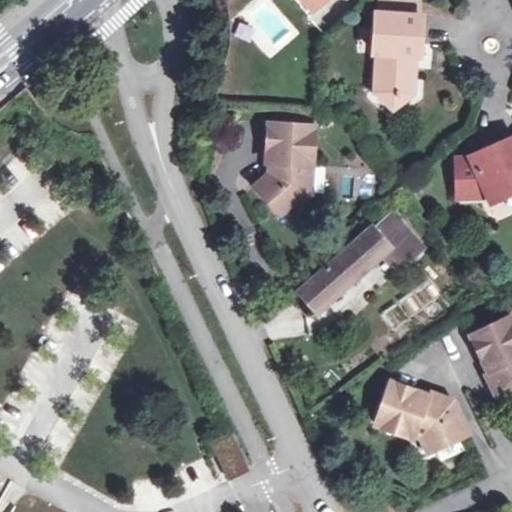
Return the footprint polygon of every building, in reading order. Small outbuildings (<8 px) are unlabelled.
[(374,52),(373,90),(410,93),(411,54),(416,54),(418,15),(372,12),(370,51),(374,52)] [(410,93),(373,90),(390,107),(410,93)] [(277,211),(299,193),(300,164),(308,165),(310,126),(265,122),(263,159),(266,161),(266,170),(252,182),(277,211)] [(451,159),(453,189),(481,187),(484,196),(487,203),(499,196),(511,190),(511,135),(507,140),(496,145),(494,141),(478,148),(480,153),(469,157),(451,159)] [(300,164),(299,193),(307,194),(308,165),(300,164)] [(481,187),(453,189),(454,200),(484,196),(481,187)] [(511,190),(499,196),(502,201),(511,196),(511,190)] [(314,313),(379,255),(405,233),(390,216),(372,231),(368,228),(296,292),(314,313)] [(405,233),(379,255),(395,272),(420,250),(405,233)] [(482,373),(486,372),(493,388),(488,400),(511,408),(511,330),(506,317),(464,337),(482,373)] [(493,388),(486,372),(482,373),(477,377),(488,400),(493,388)] [(409,434),(413,436),(423,438),(428,449),(460,434),(445,403),(437,407),(419,401),(420,397),(382,385),(367,429),(406,441),(409,434)] [(437,407),(445,403),(422,395),(420,397),(419,401),(437,407)] [(423,438),(413,436),(422,452),(428,449),(423,438)]
